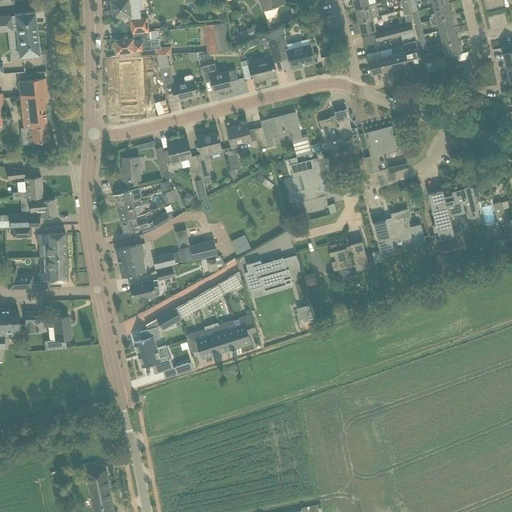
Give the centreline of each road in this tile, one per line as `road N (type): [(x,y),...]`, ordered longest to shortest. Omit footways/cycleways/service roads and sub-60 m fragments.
road 1 (unclassified): [(88,133),(122,134),(325,84),(352,87)]
road 2 (tertiary): [(146,511),(98,290)]
road 3 (residential): [(291,238),(338,226),(357,190),(428,162),(447,124)]
road 4 (tertiary): [(98,290),(85,200),(88,133)]
